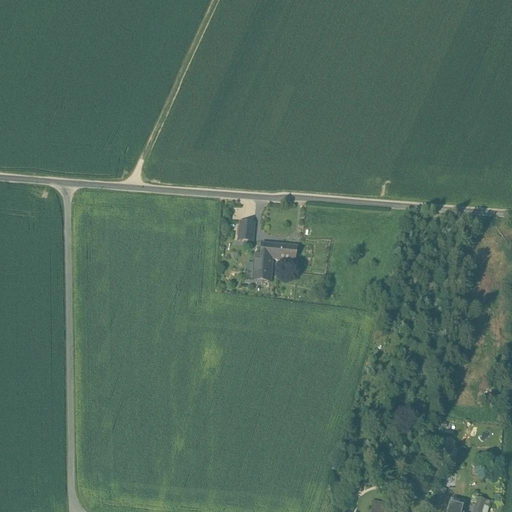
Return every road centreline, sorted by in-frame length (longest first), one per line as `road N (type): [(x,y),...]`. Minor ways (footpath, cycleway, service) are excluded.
road 1 (residential): [(511,213),(68,180)]
road 2 (residential): [(65,511),(68,180)]
road 3 (track): [(215,0),(130,183)]
